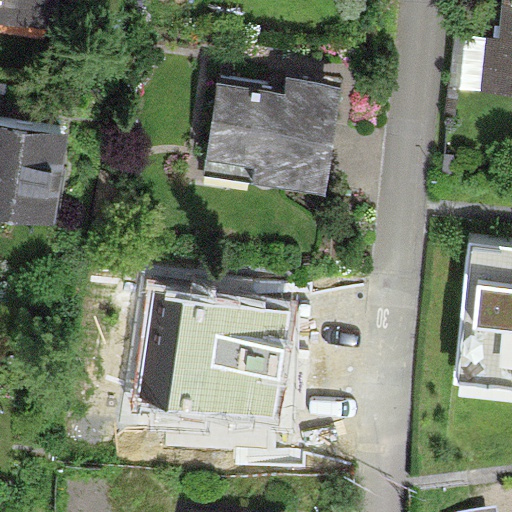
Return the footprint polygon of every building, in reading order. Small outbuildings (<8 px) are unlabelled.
[(0,0),(0,11),(57,19),(59,0),(0,0)] [(511,0),(502,0),(499,30),(487,28),(481,82),(511,85),(511,0)] [(277,76),(218,67),(207,146),(256,153),(253,172),(325,182),(341,72),(289,65),(287,77),(277,76)] [(0,108),(0,199),(58,207),(69,118),(0,108)] [(511,229),(470,225),(455,370),(511,375),(511,229)] [(217,289),(158,281),(142,389),(274,408),(290,299),(217,289)]
